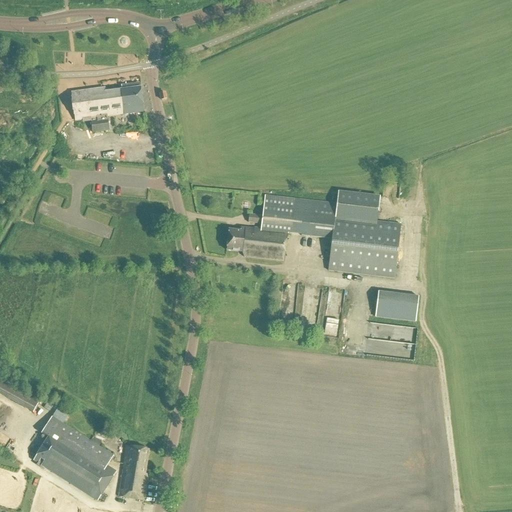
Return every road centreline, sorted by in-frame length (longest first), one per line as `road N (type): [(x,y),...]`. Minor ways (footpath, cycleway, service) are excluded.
road 1 (unclassified): [(159,511),(196,320),(151,76),(156,26)]
road 2 (track): [(420,321),(440,359),(460,511)]
